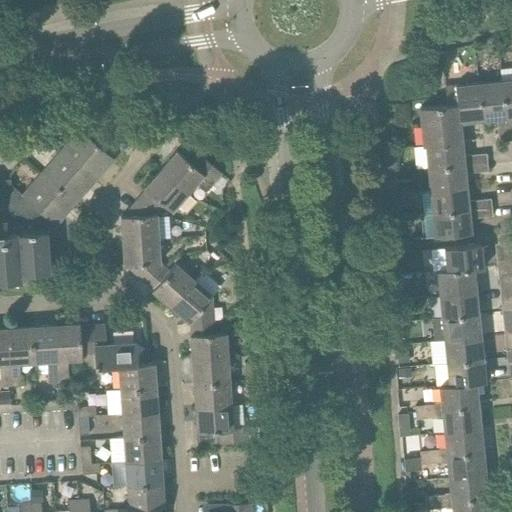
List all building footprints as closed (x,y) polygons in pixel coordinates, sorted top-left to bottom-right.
[(511,80),(501,81),(507,142),(511,141),(511,80)] [(499,143),(507,142),(501,81),(478,84),(481,121),(497,120),(499,143)] [(460,123),(481,121),(478,84),(457,86),(460,123)] [(462,143),(460,123),(457,86),(455,86),(455,85),(445,86),(447,106),(418,109),(422,147),(425,147),(462,143)] [(60,150),(95,181),(114,160),(79,129),(60,150)] [(427,169),(487,163),(487,154),(464,157),(462,143),(425,147),(427,169)] [(75,204),(95,181),(60,150),(40,174),(75,204)] [(212,186),(222,174),(201,156),(193,165),(177,151),(160,170),(189,194),(203,178),(212,186)] [(429,192),(467,188),(465,174),(488,171),(487,163),(427,169),(429,192)] [(172,213),(189,194),(160,170),(144,188),(151,194),(140,206),(160,211),(165,206),(172,213)] [(56,226),(75,204),(40,174),(21,195),(52,223),(56,226)] [(49,272),(46,231),(52,223),(21,195),(10,185),(10,181),(0,181),(0,282),(21,281),(21,274),(49,272)] [(432,214),(492,208),(491,199),(468,202),(467,188),(429,192),(432,214)] [(123,242),(159,239),(157,215),(160,211),(140,206),(132,216),(121,217),(123,242)] [(434,238),(472,234),(470,219),(493,217),(492,208),(432,214),(434,238)] [(157,285),(169,270),(161,264),(159,239),(123,242),(124,266),(135,265),(157,285)] [(436,273),(474,270),(484,269),(481,244),(443,248),(446,270),(436,271),(436,273)] [(498,274),(508,273),(507,260),(497,261),(498,274)] [(152,291),(171,307),(195,280),(176,263),(169,270),(157,285),(152,291)] [(439,296),(476,292),(474,270),(436,273),(439,296)] [(191,336),(215,334),(213,297),(213,296),(195,280),(171,307),(190,323),(191,322),(191,336)] [(441,319),(479,315),(476,292),(439,296),(441,319)] [(503,318),(511,317),(511,310),(511,305),(501,306),(503,318)] [(443,341),(481,337),(479,315),(441,319),(443,341)] [(67,361),(81,360),(79,328),(79,325),(55,326),(59,384),(69,383),(67,361)] [(48,384),(59,384),(55,326),(31,328),(34,364),(47,363),(48,384)] [(118,367),(137,365),(135,343),(106,345),(105,326),(79,328),(81,360),(81,370),(95,369),(118,367)] [(20,365),(34,364),(31,328),(7,330),(11,387),(21,386),(20,365)] [(0,386),(0,388),(11,387),(7,330),(0,330),(0,386)] [(192,360),(228,357),(226,333),(215,334),(191,336),(192,360)] [(446,364),(483,360),(481,337),(443,341),(446,364)] [(194,385),(230,383),(228,357),(192,360),(194,385)] [(448,386),(476,384),(486,383),(483,360),(446,364),(448,386)] [(246,381),(256,380),(254,362),(244,363),(246,381)] [(119,390),(155,388),(154,364),(137,365),(118,367),(119,390)] [(248,399),(258,398),(256,380),(246,381),(248,399)] [(196,409),(232,406),(230,383),(194,385),(196,409)] [(435,410),(478,406),(476,384),(448,386),(439,387),(440,404),(424,406),(426,419),(436,418),(435,410)] [(121,415),(157,413),(155,388),(119,390),(121,415)] [(88,416),(96,416),(95,406),(77,408),(78,417),(88,416)] [(262,426),(245,427),(233,428),(232,406),(196,409),(197,433),(219,432),(220,444),(264,441),(262,426)] [(426,419),(424,406),(415,406),(416,420),(426,419)] [(443,433),(480,429),(478,406),(435,410),(436,418),(442,417),(443,433)] [(123,439),(159,436),(157,413),(121,415),(123,439)] [(79,435),(89,435),(88,416),(78,417),(79,435)] [(446,462),(445,456),(483,452),(480,429),(443,433),(445,449),(433,450),(434,462),(446,462)] [(124,462),(160,459),(159,436),(123,439),(124,462)] [(81,465),(91,464),(90,447),(80,448),(81,465)] [(421,464),(434,462),(433,450),(420,452),(420,458),(421,464)] [(483,452),(445,456),(446,462),(448,478),(485,474),(483,452)] [(126,486),(162,484),(160,459),(124,462),(126,486)] [(82,475),(100,474),(99,464),(91,464),(81,465),(82,475)] [(439,509),(451,508),(450,502),(487,498),(485,474),(448,478),(450,495),(438,496),(439,509)] [(159,509),(164,509),(162,484),(126,486),(127,510),(159,509)] [(439,509),(438,496),(424,497),(425,504),(426,510),(439,509)] [(488,511),(487,498),(450,502),(451,508),(451,511),(488,511)] [(78,511),(77,500),(68,501),(68,511),(78,511)] [(89,511),(89,500),(77,500),(78,511),(89,511)] [(31,511),(41,511),(41,503),(31,504),(31,511)]
